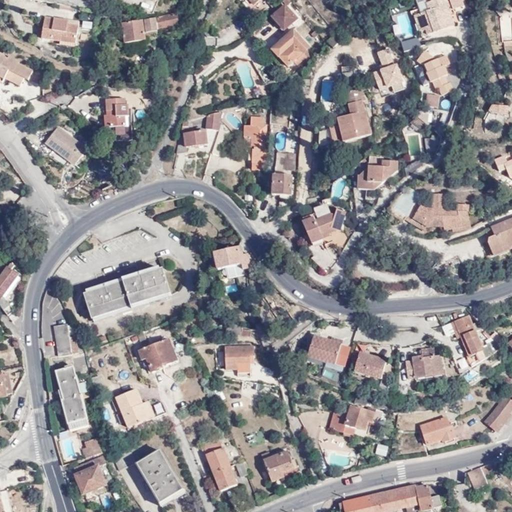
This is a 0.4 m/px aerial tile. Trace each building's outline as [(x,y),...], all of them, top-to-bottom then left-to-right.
[(453,27),(448,12),(444,2),(445,1),(445,0),(438,0),(426,4),(428,13),(414,18),(419,34),(425,32),(427,37),(453,27)] [(447,0),(452,11),(463,7),(460,0),(447,0)] [(255,22),(267,13),(261,4),(248,13),(255,22)] [(286,5),(272,17),(284,30),(298,18),(286,5)] [(177,24),(175,14),(142,20),(145,37),(155,34),(155,29),(177,24)] [(59,24),(59,22),(45,19),(41,40),(75,46),(78,28),(67,26),(59,24)] [(143,41),(138,21),(121,25),(124,45),(143,41)] [(273,49),(288,65),(309,47),(294,30),(273,49)] [(333,50),(343,39),(337,33),(326,44),(333,50)] [(402,49),(419,46),(417,37),(400,40),(402,49)] [(389,50),(378,53),(383,69),(373,72),(379,91),(390,88),(392,95),(407,91),(397,63),(393,65),(389,50)] [(426,76),(430,85),(432,84),(435,92),(438,91),(441,98),(453,92),(449,85),(447,86),(443,79),(447,77),(443,69),(449,66),(445,58),(435,62),(424,53),(416,63),(422,67),(426,76)] [(0,56),(0,86),(2,87),(5,80),(20,87),(24,80),(28,82),(32,72),(18,66),(19,63),(8,58),(7,60),(0,56)] [(354,88),(352,67),(340,67),(342,89),(354,88)] [(426,87),(430,85),(426,76),(422,78),(426,87)] [(366,100),(363,90),(348,91),(348,105),(350,115),(337,118),(339,126),(329,128),(333,144),(371,134),(361,101),(366,100)] [(437,110),(439,98),(427,96),(425,108),(437,110)] [(125,99),(106,100),(106,116),(104,116),(105,128),(126,127),(125,117),(129,117),(128,106),(125,106),(125,99)] [(503,115),(503,103),(487,103),(487,115),(503,115)] [(207,116),(206,128),(218,129),(220,113),(207,116)] [(254,147),(253,170),(265,171),(268,157),(268,148),(266,148),(266,125),(263,125),(263,117),(251,117),(252,126),(244,126),(244,136),(252,136),(252,147),(254,147)] [(74,167),(86,151),(57,129),(45,145),(74,167)] [(221,154),(229,133),(221,130),(213,151),(221,154)] [(184,142),(179,142),(177,153),(187,152),(186,147),(207,144),(206,131),(183,134),(184,142)] [(244,136),(244,147),(252,147),(252,136),(244,136)] [(425,152),(438,151),(437,136),(423,137),(425,152)] [(126,147),(126,139),(110,140),(110,148),(126,147)] [(290,153),(286,175),(293,176),(295,176),(296,154),(290,153)] [(511,160),(507,163),(505,157),(496,161),(500,172),(507,169),(511,178),(511,177),(511,160)] [(419,159),(402,166),(405,175),(422,167),(419,159)] [(358,189),(376,190),(398,170),(398,162),(383,161),(382,167),(369,166),(359,175),(358,189)] [(273,174),(272,194),(292,195),(293,176),(286,175),(273,174)] [(472,229),(468,216),(470,206),(458,205),(457,211),(445,211),(445,195),(433,195),(433,209),(429,209),(423,205),(411,224),(427,234),(432,227),(444,227),(445,231),(453,229),(454,233),(472,229)] [(314,218),(303,222),(314,248),(324,244),(323,240),(331,237),(329,234),(340,230),(346,212),(337,209),(335,216),(331,215),(316,221),(314,218)] [(511,247),(511,246),(511,219),(492,227),(496,236),(490,238),(489,243),(492,251),(509,244),(510,247),(511,247)] [(494,257),(511,249),(511,247),(510,247),(509,244),(492,251),(494,257)] [(215,269),(224,267),(240,264),(241,269),(249,267),(246,254),(240,255),(238,247),(211,252),(215,269)] [(9,266),(14,269),(23,257),(18,253),(9,266)] [(240,264),(224,267),(227,279),(242,275),(241,269),(240,264)] [(0,307),(7,317),(12,312),(4,300),(20,275),(14,269),(9,266),(0,277),(0,307)] [(168,294),(160,270),(141,276),(104,288),(83,295),(91,319),(168,294)] [(468,314),(452,321),(459,338),(467,356),(474,369),(486,362),(481,351),(484,350),(480,345),(482,343),(468,314)] [(459,338),(452,321),(448,323),(454,339),(459,338)] [(240,327),(225,324),(224,332),(239,335),(240,327)] [(68,343),(66,326),(53,327),(58,357),(76,353),(74,343),(68,343)] [(337,369),(346,341),(335,337),(332,342),(317,338),(311,358),(328,363),(327,367),(337,369)] [(177,361),(168,340),(137,352),(141,364),(147,363),(150,373),(162,368),(162,367),(177,361)] [(252,366),(252,347),(225,347),(224,370),(236,371),(236,366),(252,366)] [(424,354),(425,358),(426,358),(427,361),(438,359),(435,351),(424,354)] [(383,383),(389,364),(361,356),(357,370),(366,373),(365,378),(383,383)] [(426,358),(425,358),(417,360),(417,364),(410,365),(414,382),(447,375),(444,358),(438,359),(427,361),(426,358)] [(82,400),(80,395),(72,368),(56,373),(63,401),(60,402),(69,431),(89,425),(82,400)] [(100,379),(93,381),(95,392),(102,390),(100,379)] [(257,393),(258,384),(245,381),(243,391),(257,393)] [(148,419),(141,402),(135,388),(114,397),(128,428),(148,419)] [(483,424),(494,432),(511,407),(511,403),(504,397),(483,424)] [(146,401),(141,402),(148,419),(153,417),(146,401)] [(380,426),(383,412),(373,409),(371,412),(349,406),(346,417),(334,414),(330,431),(353,438),(356,429),(366,431),(368,423),(380,426)] [(447,427),(446,421),(421,426),(426,447),(455,439),(452,426),(447,427)] [(208,445),(217,441),(215,436),(206,439),(208,445)] [(82,443),(84,449),(95,446),(93,439),(82,443)] [(235,485),(217,441),(208,445),(201,448),(218,492),(235,485)] [(376,443),(374,453),(385,456),(387,445),(376,443)] [(83,450),(86,458),(102,453),(99,445),(95,446),(84,449),(83,450)] [(113,457),(118,470),(133,464),(128,451),(113,457)] [(185,495),(160,452),(136,464),(160,508),(185,495)] [(294,471),(288,453),(271,460),(268,454),(261,456),(271,484),(284,479),(282,475),(294,471)] [(105,465),(102,457),(74,469),(77,475),(74,476),(83,495),(106,485),(99,468),(105,465)] [(239,476),(247,472),(241,459),(233,463),(239,476)] [(488,486),(482,470),(468,475),(474,492),(488,486)] [(416,488),(404,491),(408,509),(415,507),(415,511),(429,511),(441,509),(439,498),(431,500),(428,487),(416,490),(416,488)] [(408,509),(404,491),(342,505),(344,511),(395,511),(407,509),(408,509)]
